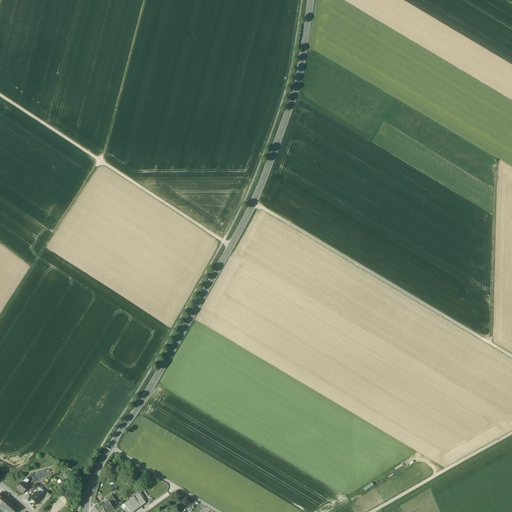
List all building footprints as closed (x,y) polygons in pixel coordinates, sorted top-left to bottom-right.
[(26,479),(17,489),(23,494),(30,486),(27,483),(29,481),(26,479)] [(42,498),(36,492),(30,498),(37,505),(40,502),(39,501),(42,498)] [(47,492),(42,498),(39,501),(40,502),(43,505),(51,496),(47,492)] [(134,497),(124,504),(129,511),(133,511),(145,503),(139,494),(134,497)] [(110,505),(112,507),(117,504),(111,496),(106,499),(108,502),(110,505)] [(11,504),(5,499),(0,504),(0,505),(6,511),(11,504)] [(110,505),(108,502),(101,507),(104,511),(108,511),(113,509),(112,507),(110,505)]
